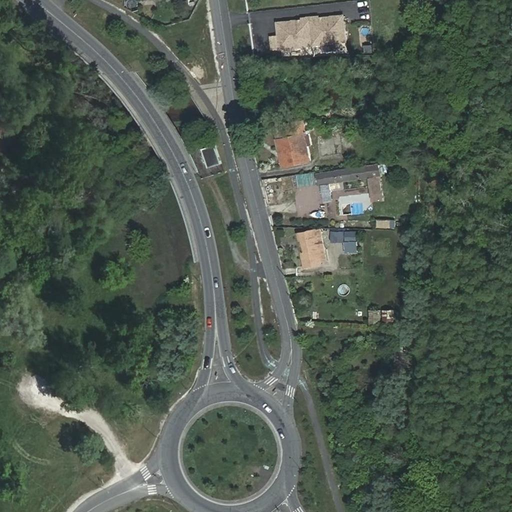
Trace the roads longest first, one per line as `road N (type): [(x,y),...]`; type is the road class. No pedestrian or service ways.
road 1 (primary): [(215,310),(200,217),(161,130),(119,74),(35,0)]
road 2 (tertiary): [(291,345),(239,133),(219,0)]
